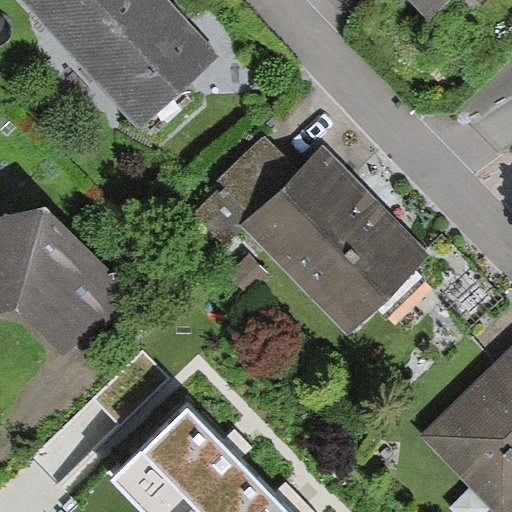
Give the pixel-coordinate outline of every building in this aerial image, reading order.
[(174,87),(207,57),(155,0),(38,0),(83,49),(73,58),(144,136),(185,99),(174,87)] [(409,0),(424,16),(441,0),(409,0)] [(347,325),(415,258),(314,158),(294,178),(257,140),(209,188),(347,325)] [(0,289),(34,298),(86,359),(136,311),(41,194),(0,209),(0,289)] [(511,358),(426,437),(475,491),(511,456),(511,358)] [(181,511),(237,456),(184,403),(112,475),(148,511),(181,511)] [(287,511),(291,509),(237,456),(181,511),(287,511)]
